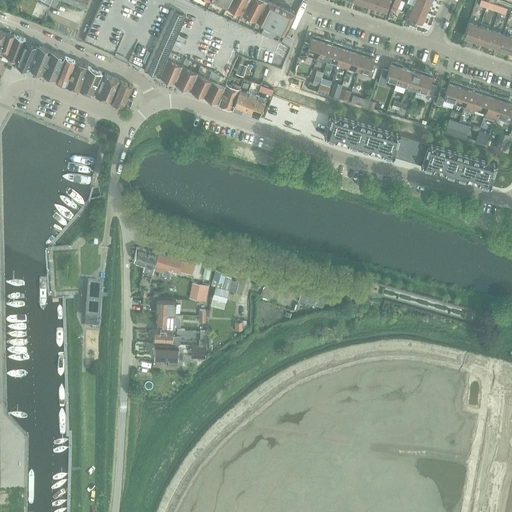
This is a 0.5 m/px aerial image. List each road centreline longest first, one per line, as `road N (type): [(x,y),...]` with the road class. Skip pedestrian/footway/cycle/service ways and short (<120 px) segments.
road 1 (residential): [(113,511),(126,367),(126,227),(113,187),(132,120)]
road 2 (unclassified): [(511,201),(334,154),(181,100),(155,102)]
road 3 (residential): [(0,22),(136,78),(155,102)]
road 4 (residential): [(294,0),(433,46)]
